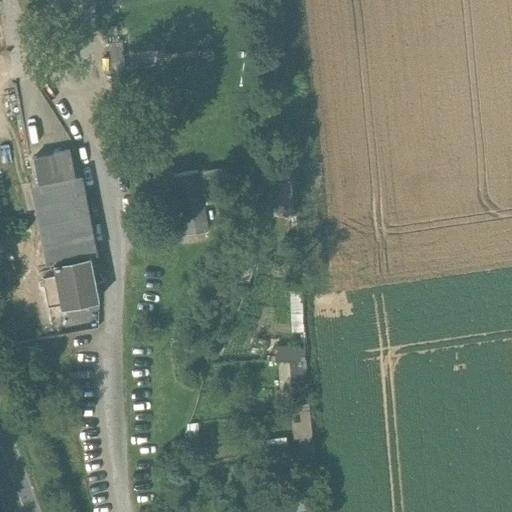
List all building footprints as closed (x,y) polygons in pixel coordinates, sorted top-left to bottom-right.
[(70,148),(33,156),(39,184),(30,185),(46,264),(55,262),(90,255),(97,254),(81,175),(76,176),(70,148)] [(154,151),(133,155),(136,176),(158,172),(154,151)] [(198,171),(174,175),(184,234),(208,230),(198,171)] [(90,255),(55,262),(63,306),(99,299),(90,255)] [(305,344),(277,345),(278,392),(306,392),(305,344)] [(310,410),(292,411),(294,438),(312,436),(310,410)] [(287,436),(267,438),(269,458),(289,456),(287,436)]
